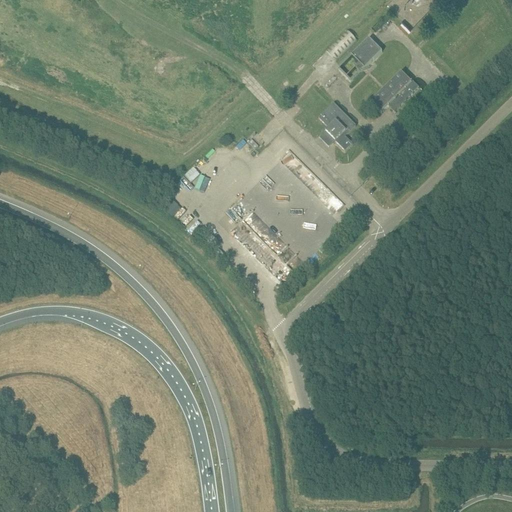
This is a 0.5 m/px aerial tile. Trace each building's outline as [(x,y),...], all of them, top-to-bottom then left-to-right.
[(337,63),(358,41),(347,31),(326,52),(337,63)] [(382,52),(378,49),(369,40),(339,70),(351,82),(364,69),(365,70),(382,52)] [(411,83),(403,75),(401,73),(371,104),(381,114),(389,107),(394,113),(419,88),(413,82),(411,83)] [(333,77),(324,86),(327,89),(337,80),(333,77)] [(356,126),(344,114),(334,104),(319,119),(329,129),(326,132),(327,134),(322,139),(329,145),(334,140),(345,152),(353,145),(345,137),(356,126)] [(173,200),(164,209),(175,221),(178,218),(175,214),(180,209),(173,200)]
